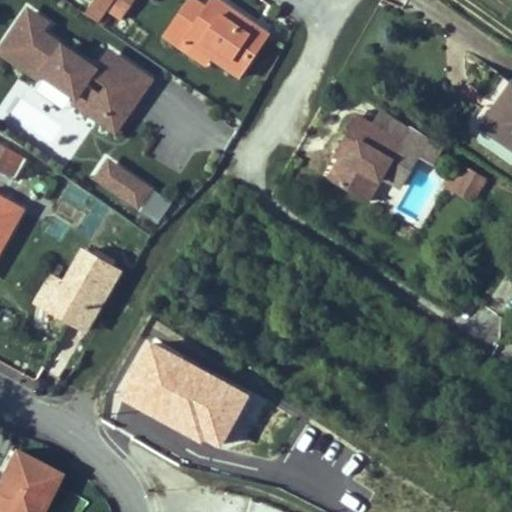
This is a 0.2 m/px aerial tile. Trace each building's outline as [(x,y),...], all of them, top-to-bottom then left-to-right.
[(109,11),(116,2),(116,0),(93,0),(84,15),(99,26),(109,11)] [(131,0),(116,0),(116,2),(126,9),(131,0)] [(196,0),(189,0),(164,36),(182,48),(188,41),(193,35),(215,50),(213,53),(242,71),(268,33),(242,16),(239,22),(228,14),(232,9),(218,0),(211,0),(207,7),(196,0)] [(119,18),(126,9),(116,2),(109,11),(119,18)] [(48,22),(25,6),(0,40),(0,54),(38,80),(31,90),(59,109),(63,102),(109,133),(147,77),(102,47),(89,65),(41,32),(48,22)] [(228,14),(239,22),(242,16),(232,9),(228,14)] [(215,50),(193,35),(188,41),(239,76),(242,71),(213,53),(215,50)] [(511,84),(482,126),(511,146),(511,84)] [(356,116),(339,147),(353,155),(338,181),(371,199),(403,141),(356,116)] [(26,157),(0,141),(0,173),(12,180),(26,157)] [(331,177),(338,181),(353,155),(339,147),(335,155),(341,158),(331,177)] [(145,187),(104,159),(90,180),(131,208),(145,187)] [(485,179),(457,163),(445,184),(473,200),(485,179)] [(54,180),(38,170),(29,186),(46,195),(54,180)] [(0,250),(23,210),(0,197),(0,250)] [(54,309),(89,329),(123,270),(87,250),(69,282),(54,309)] [(54,309),(69,282),(56,274),(41,301),(54,309)] [(0,328),(6,332),(15,317),(0,308),(0,328)] [(220,444),(234,417),(229,414),(241,391),(177,356),(154,397),(196,420),(192,428),(220,444)] [(241,391),(229,414),(234,417),(247,394),(241,391)] [(150,404),(192,428),(196,420),(154,397),(150,404)] [(39,511),(59,473),(15,450),(0,479),(0,507),(6,511),(5,511),(39,511)] [(65,491),(56,511),(79,511),(85,498),(65,491)]
